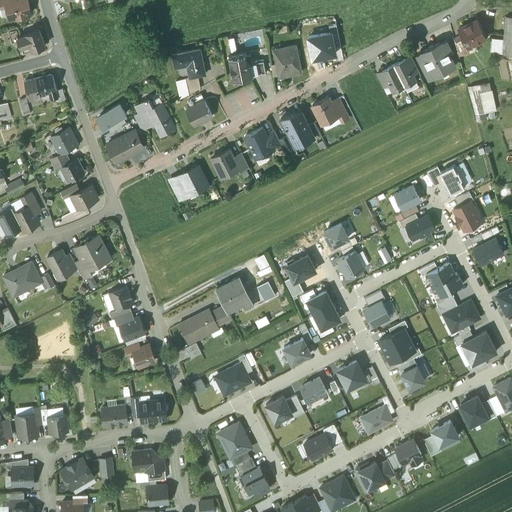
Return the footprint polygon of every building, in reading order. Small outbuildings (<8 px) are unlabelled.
[(15,0),(5,3),(6,6),(9,16),(18,13),(18,15),(21,17),(23,17),(26,14),(31,12),(28,0),(15,0)] [(477,21),(459,30),(462,36),(468,48),(486,39),(477,21)] [(329,24),(331,31),(334,30),(335,38),(340,37),(338,22),(329,24)] [(40,28),(26,34),(28,39),(32,49),(46,44),(40,28)] [(309,35),(314,58),(339,53),(335,38),(334,30),(331,31),(309,35)] [(26,34),(18,37),(20,42),(28,39),(26,34)] [(462,36),(454,40),(459,57),(466,55),(464,50),(468,48),(462,36)] [(28,39),(20,42),(23,52),(32,49),(28,39)] [(441,43),(423,52),(423,53),(418,56),(429,79),(455,67),(449,53),(451,52),(447,42),(442,44),(441,43)] [(295,45),(279,48),(281,55),(276,56),(277,64),(280,75),(280,77),(301,72),(295,45)] [(201,49),(172,55),(174,65),(187,63),(190,78),(198,76),(206,75),(201,49)] [(246,53),(229,56),(233,80),(234,80),(234,82),(243,81),(242,78),(253,76),(251,63),(248,63),(246,53)] [(419,71),(412,58),(406,61),(413,74),(419,71)] [(265,60),(251,63),(253,76),(267,73),(265,60)] [(405,60),(394,66),(404,87),(416,81),(413,74),(406,61),(405,60)] [(277,64),(271,65),(274,77),(280,75),(277,64)] [(394,66),(382,72),(389,86),(393,92),(404,87),(394,66)] [(382,72),(376,75),(383,89),(389,86),(382,72)] [(52,73),(36,78),(40,94),(49,92),(56,90),(56,89),(52,73)] [(190,78),(186,79),(189,95),(202,89),(198,76),(190,78)] [(36,78),(24,81),(28,98),(40,94),(36,78)] [(189,95),(186,79),(177,81),(180,99),(189,95)] [(475,116),(496,111),(489,82),(468,87),(475,116)] [(62,88),(56,89),(56,90),(58,98),(59,102),(66,100),(62,88)] [(56,90),(49,92),(51,100),(58,98),(56,90)] [(201,95),(188,102),(191,108),(204,101),(201,95)] [(328,97),(312,105),(321,124),(329,120),(337,116),(338,115),(331,102),(328,97)] [(26,98),(19,100),(22,110),(29,108),(26,98)] [(154,106),(149,98),(147,99),(147,98),(145,99),(146,100),(136,105),(140,113),(146,124),(154,120),(161,135),(175,128),(162,102),(154,106)] [(348,119),(338,99),(331,102),(338,115),(337,116),(340,123),(348,119)] [(191,108),(186,110),(195,126),(213,117),(205,101),(204,101),(191,108)] [(7,102),(0,104),(0,118),(11,116),(7,102)] [(97,117),(103,128),(107,125),(123,116),(127,113),(120,103),(97,117)] [(293,112),(280,119),(289,135),(295,147),(314,137),(314,136),(308,125),(302,112),(295,116),(293,112)] [(146,124),(140,113),(135,116),(140,127),(146,124)] [(126,122),(123,116),(107,125),(110,131),(126,122)] [(337,116),(329,120),(332,127),(340,123),(337,116)] [(320,133),(314,122),(308,125),(314,136),(320,133)] [(69,127),(62,130),(61,128),(56,130),(57,133),(51,136),(60,153),(64,151),(78,144),(69,127)] [(262,128),(245,136),(256,158),(264,154),(265,155),(268,156),(271,155),(272,152),(271,150),(274,149),(266,135),(262,128)] [(135,129),(109,143),(118,162),(145,148),(144,146),(138,135),(135,129)] [(274,131),(266,135),(274,149),(282,145),(279,140),(274,131)] [(149,144),(143,133),(138,135),(144,146),(149,144)] [(289,135),(279,140),(282,145),(285,152),(295,147),(289,135)] [(230,149),(212,158),(222,178),(239,170),(240,169),(234,158),(230,149)] [(60,153),(51,158),(53,163),(67,156),(64,151),(60,153)] [(250,168),(242,153),(234,158),(240,169),(239,170),(241,173),(250,168)] [(67,156),(53,163),(56,169),(61,166),(70,161),(67,156)] [(70,161),(61,166),(68,180),(84,172),(77,158),(70,161)] [(440,171),(446,181),(452,193),(465,186),(454,164),(440,171)] [(198,165),(178,175),(179,177),(187,192),(195,187),(195,188),(197,187),(199,191),(208,186),(198,165)] [(427,171),(435,187),(446,181),(440,171),(438,166),(427,171)] [(9,193),(25,185),(22,177),(5,185),(9,193)] [(179,177),(172,181),(179,195),(187,192),(179,177)] [(77,183),(61,191),(65,199),(72,195),(71,195),(80,190),(77,183)] [(80,190),(71,195),(72,195),(79,209),(98,199),(91,185),(80,190)] [(402,209),(420,200),(413,186),(395,195),(402,209)] [(501,190),(503,198),(511,195),(511,191),(511,188),(501,190)] [(469,191),(455,199),(458,205),(471,198),(472,198),(469,191)] [(32,192),(22,197),(27,206),(30,204),(34,212),(41,209),(32,192)] [(72,195),(65,199),(72,212),(71,212),(72,212),(79,209),(72,195)] [(482,221),(471,198),(458,205),(452,208),(464,231),(482,221)] [(27,206),(15,212),(22,226),(24,230),(39,222),(34,212),(30,204),(27,206)] [(0,218),(8,234),(22,226),(15,212),(12,206),(0,212),(0,218)] [(416,206),(401,214),(403,219),(416,213),(419,211),(416,206)] [(418,218),(416,213),(403,219),(400,221),(403,226),(405,225),(418,218)] [(418,218),(405,225),(413,240),(436,228),(428,213),(418,218)] [(341,224),(324,232),(332,246),(348,238),(341,224)] [(481,234),(484,239),(500,231),(497,226),(481,234)] [(99,234),(89,239),(87,239),(85,240),(84,242),(74,247),(81,259),(86,269),(103,259),(110,256),(99,234)] [(355,237),(339,245),(341,250),(352,245),(357,242),(355,237)] [(496,238),(473,250),(480,264),(503,253),(496,238)] [(344,256),(355,250),(352,245),(341,250),(344,256)] [(386,246),(379,250),(385,263),(393,259),(386,246)] [(61,249),(47,257),(56,273),(61,270),(63,275),(73,270),(65,256),(61,249)] [(338,259),(347,277),(364,268),(355,250),(344,256),(338,259)] [(75,262),(70,253),(65,256),(73,270),(78,268),(75,262)] [(255,259),(261,270),(270,266),(264,254),(255,259)] [(293,258),(286,262),(287,264),(286,265),(292,277),(294,281),(298,279),(315,270),(307,254),(295,260),(293,258)] [(88,267),(86,269),(81,259),(75,262),(78,268),(83,279),(92,275),(88,267)] [(103,259),(88,267),(92,275),(97,272),(96,270),(106,265),(103,259)] [(32,262),(14,272),(13,270),(4,275),(13,293),(27,286),(28,288),(42,281),(40,277),(32,262)] [(426,273),(437,267),(435,262),(420,269),(423,275),(426,273)] [(426,273),(432,285),(455,273),(449,262),(437,267),(426,273)] [(49,272),(40,277),(42,281),(45,288),(55,284),(49,272)] [(432,285),(438,296),(451,290),(462,284),(456,272),(455,273),(432,285)] [(91,275),(88,278),(94,287),(98,284),(91,275)] [(239,277),(218,288),(226,305),(229,311),(230,311),(243,305),(243,306),(246,305),(248,309),(253,307),(239,277)] [(294,281),(292,277),(285,280),(293,296),(304,291),(298,279),(294,281)] [(275,296),(268,282),(258,287),(265,301),(275,296)] [(126,285),(109,291),(115,309),(116,310),(129,305),(133,303),(131,298),(132,297),(130,290),(128,291),(126,285)] [(511,312),(511,287),(497,295),(507,315),(511,312)] [(307,300),(316,296),(313,289),(300,296),(303,302),(307,300)] [(307,300),(314,314),(334,304),(326,290),(316,296),(307,300)] [(454,295),(451,290),(438,296),(435,297),(438,303),(453,296),(454,295)] [(365,298),(369,306),(381,300),(385,298),(381,291),(365,298)] [(453,296),(438,303),(437,304),(443,316),(447,314),(446,312),(458,306),(453,296)] [(446,312),(447,314),(455,330),(457,329),(468,323),(480,317),(471,299),(458,306),(446,312)] [(372,326),(390,317),(381,300),(369,306),(363,309),(372,326)] [(314,314),(321,328),(330,324),(341,319),(334,304),(314,314)] [(129,305),(116,310),(115,309),(109,311),(112,319),(114,318),(132,311),(129,305)] [(210,309),(179,324),(189,343),(220,328),(218,324),(232,317),(230,311),(229,311),(226,305),(212,312),(210,309)] [(8,307),(0,311),(0,320),(1,322),(0,321),(0,322),(4,330),(16,323),(8,307)] [(132,311),(114,318),(117,325),(119,324),(119,323),(134,318),(132,311)] [(134,318),(119,323),(119,324),(125,339),(145,332),(139,316),(134,318)] [(267,316),(256,321),(260,327),(270,322),(267,316)] [(405,320),(389,329),(392,334),(404,328),(408,326),(405,320)] [(312,339),(304,323),(299,326),(307,342),(312,339)] [(471,328),(468,323),(457,329),(460,334),(470,329),(471,328)] [(334,330),(330,324),(321,328),(318,330),(321,336),(334,330)] [(385,351),(410,339),(404,328),(392,334),(379,340),(385,351)] [(470,329),(460,334),(454,337),(458,345),(461,343),(461,342),(474,336),(470,329)] [(461,342),(461,343),(466,353),(491,340),(486,330),(474,336),(461,342)] [(292,363),(311,353),(303,338),(284,347),(292,363)] [(403,356),(415,350),(410,339),(385,351),(390,362),(403,356)] [(491,340),(466,353),(471,363),(472,363),(484,357),(497,351),(491,340)] [(139,341),(124,346),(126,352),(133,350),(141,347),(139,341)] [(197,342),(186,348),(191,358),(202,353),(197,342)] [(141,347),(133,350),(135,355),(131,356),(133,362),(137,360),(139,366),(155,360),(149,344),(141,347)] [(413,358),(422,354),(419,348),(415,350),(403,356),(406,362),(413,358)] [(252,370),(244,354),(238,357),(241,362),(246,373),(252,370)] [(472,363),(471,363),(468,365),(471,371),(487,363),(484,357),(472,363)] [(402,373),(417,365),(413,358),(406,362),(398,366),(402,373)] [(365,378),(356,361),(338,370),(347,388),(365,378)] [(251,381),(246,373),(241,362),(215,375),(224,394),(251,381)] [(425,381),(417,365),(402,373),(410,388),(425,381)] [(380,382),(372,366),(367,369),(375,385),(380,382)] [(327,391),(319,376),(300,386),(308,401),(327,391)] [(511,380),(510,377),(494,386),(498,394),(506,410),(511,406),(511,380)] [(193,382),(199,394),(206,390),(200,379),(193,382)] [(340,391),(335,381),(329,383),(335,394),(340,391)] [(470,425),(488,416),(481,402),(477,393),(458,403),(470,425)] [(304,410),(296,394),(286,400),(292,412),(291,413),(293,416),(304,410)] [(390,412),(395,410),(387,394),(382,397),(384,404),(385,403),(390,412)] [(488,398),(496,414),(506,410),(498,394),(488,398)] [(283,417),(291,413),(292,412),(286,400),(283,395),(266,404),(271,413),(269,413),(274,424),(284,419),(283,417)] [(140,396),(130,398),(132,414),(133,416),(141,415),(140,402),(140,401),(140,396)] [(489,418),(496,414),(488,398),(481,402),(488,416),(489,418)] [(140,401),(140,402),(141,415),(142,421),(167,419),(166,410),(167,410),(169,407),(168,404),(166,403),(165,403),(164,399),(140,401)] [(385,403),(384,404),(360,416),(369,434),(394,421),(390,412),(385,403)] [(125,405),(101,408),(104,426),(128,423),(125,405)] [(40,406),(34,407),(34,413),(35,413),(37,424),(43,424),(41,409),(40,406)] [(34,413),(17,415),(19,437),(38,435),(37,424),(35,413),(34,413)] [(66,415),(48,417),(49,423),(50,433),(68,431),(66,415)] [(10,419),(3,420),(6,436),(13,435),(10,419)] [(458,436),(450,420),(432,429),(440,445),(458,436)] [(218,432),(231,457),(247,450),(252,447),(240,422),(218,432)] [(325,433),(331,446),(342,440),(334,424),(323,430),(325,433)] [(304,444),(312,459),(333,448),(331,446),(325,433),(304,444)] [(442,450),(440,445),(434,434),(424,439),(432,455),(442,450)] [(414,438),(395,448),(398,452),(403,463),(411,460),(412,463),(423,458),(414,438)] [(151,449),(133,451),(135,471),(147,469),(165,467),(164,459),(151,449)] [(230,458),(234,465),(236,464),(251,457),(247,450),(231,457),(230,458)] [(393,469),(403,463),(398,452),(387,458),(393,469)] [(112,457),(99,459),(101,476),(114,474),(112,457)] [(256,467),(251,457),(236,464),(241,474),(256,467)] [(28,458),(12,461),(12,467),(29,467),(28,458)] [(83,458),(76,462),(76,461),(68,466),(61,470),(64,476),(63,479),(65,482),(68,483),(68,482),(72,489),(94,476),(83,458)] [(393,469),(387,458),(377,463),(386,479),(395,474),(393,469)] [(386,479),(377,463),(375,460),(357,469),(368,489),(386,480),(386,479)] [(259,465),(256,467),(241,474),(245,482),(244,482),(249,493),(255,490),(257,495),(271,488),(268,483),(270,482),(264,471),(262,472),(259,465)] [(29,467),(12,467),(13,484),(33,483),(33,467),(29,467)] [(165,467),(147,469),(148,480),(156,479),(166,478),(165,467)] [(319,486),(325,497),(332,511),(356,498),(344,474),(319,486)] [(148,480),(140,481),(141,488),(147,487),(147,486),(157,485),(156,479),(148,480)] [(157,485),(147,486),(147,487),(149,504),(169,502),(167,484),(157,485)] [(24,493),(10,493),(10,507),(24,506),(24,493)] [(314,511),(316,511),(322,509),(318,501),(314,493),(307,496),(314,511)] [(314,511),(307,496),(306,495),(282,508),(284,511),(314,511)] [(325,497),(318,501),(322,509),(323,511),(332,511),(325,497)] [(213,511),(212,500),(199,501),(200,511),(213,511)] [(73,502),(62,502),(62,511),(83,511),(83,502),(83,501),(73,502)]
